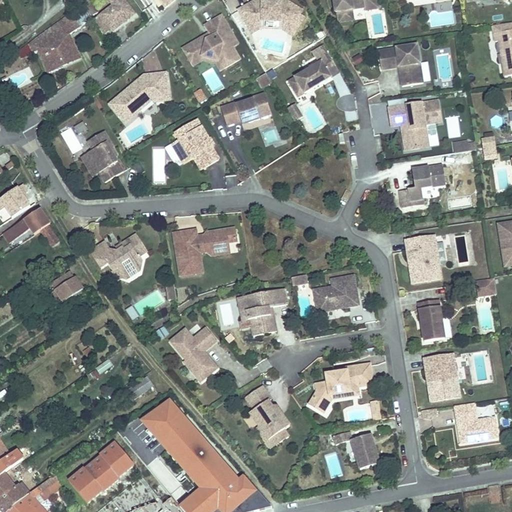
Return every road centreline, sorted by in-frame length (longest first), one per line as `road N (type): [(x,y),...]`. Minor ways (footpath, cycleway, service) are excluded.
road 1 (residential): [(37,155),(67,205),(88,210),(247,196),(341,234)]
road 2 (residential): [(393,332),(418,487)]
road 3 (residential): [(341,234),(370,172),(359,85)]
road 4 (residential): [(78,87),(190,0)]
road 5 (residential): [(341,234),(383,263),(393,332)]
